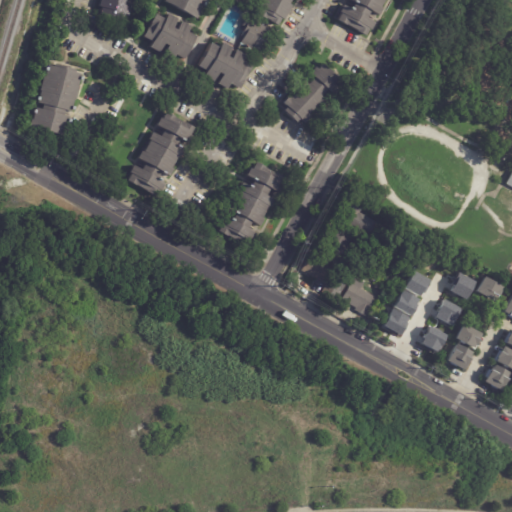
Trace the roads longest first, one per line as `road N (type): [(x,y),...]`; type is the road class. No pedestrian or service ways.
road 1 (residential): [(419,0),(260,294)]
road 2 (tertiary): [(0,149),(260,294)]
road 3 (tertiary): [(511,433),(260,294)]
